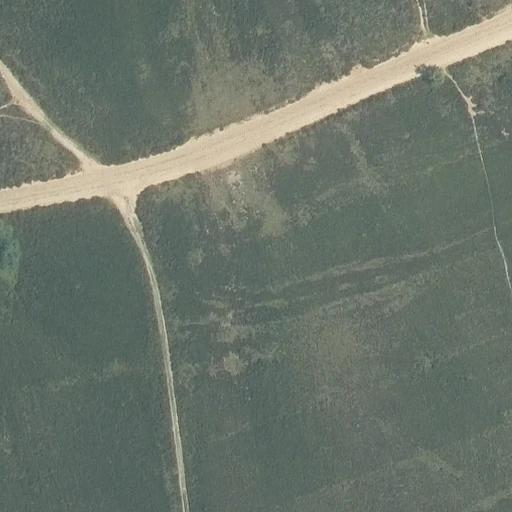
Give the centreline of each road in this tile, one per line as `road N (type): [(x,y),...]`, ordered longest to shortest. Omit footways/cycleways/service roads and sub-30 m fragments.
road 1 (track): [(511,25),(239,141),(0,205)]
road 2 (track): [(0,69),(40,122),(101,178),(142,240),(156,289),(183,511)]
